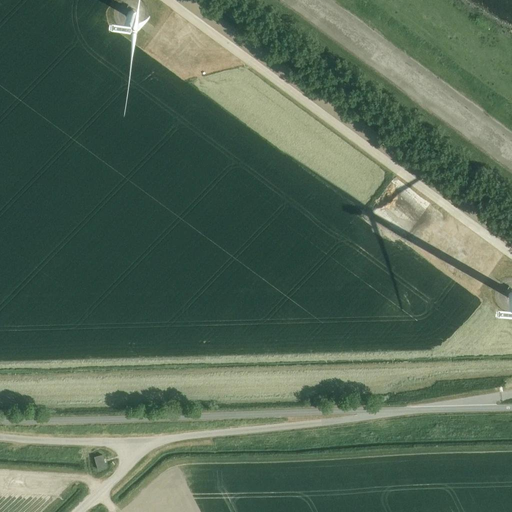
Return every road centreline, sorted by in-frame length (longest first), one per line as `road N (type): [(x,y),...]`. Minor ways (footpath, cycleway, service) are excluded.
road 1 (unclassified): [(0,420),(379,410)]
road 2 (unclassified): [(379,410),(137,442)]
road 3 (unclassified): [(137,442),(0,437)]
